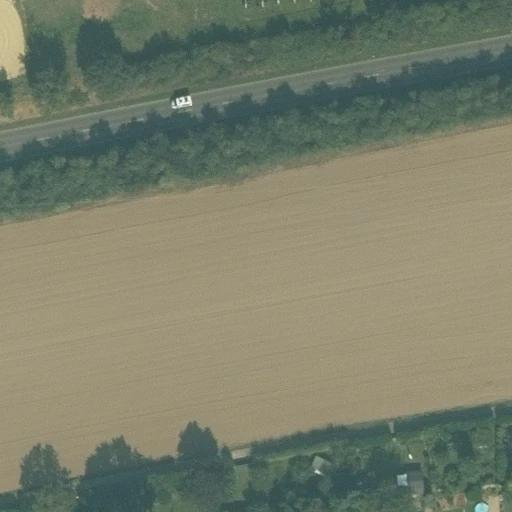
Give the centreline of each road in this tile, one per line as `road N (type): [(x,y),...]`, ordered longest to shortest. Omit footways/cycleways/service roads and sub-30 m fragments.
road 1 (secondary): [(511,50),(0,150)]
road 2 (track): [(0,507),(511,415)]
